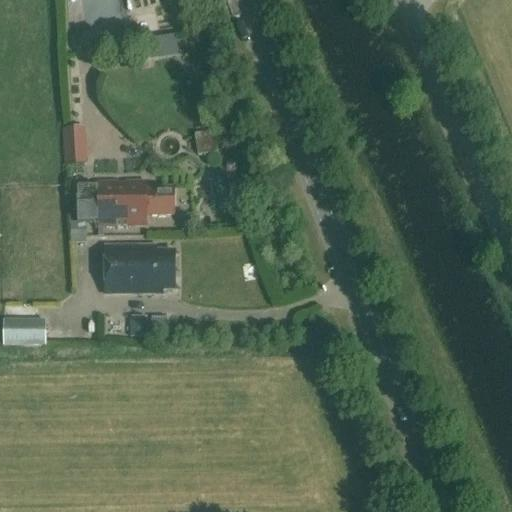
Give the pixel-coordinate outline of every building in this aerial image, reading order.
[(174,36),(146,40),(149,61),(177,57),(174,36)] [(89,165),(87,129),(64,130),(67,166),(89,165)] [(146,188),(146,183),(98,185),(98,203),(76,203),(77,224),(98,224),(98,227),(146,227),(146,217),(174,217),(174,188),(146,188)] [(156,252),(156,248),(105,249),(106,296),(163,296),(163,292),(175,291),(174,252),(156,252)] [(49,332),(48,318),(9,320),(9,334),(49,332)] [(7,334),(7,347),(51,347),(51,334),(7,334)]
